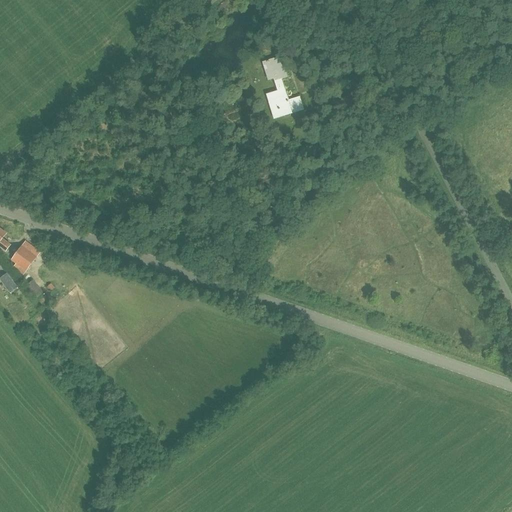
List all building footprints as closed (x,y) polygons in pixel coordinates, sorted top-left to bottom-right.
[(282,57),(264,62),(270,80),(274,78),(278,91),(268,94),(274,111),(281,109),(283,116),(304,109),(300,97),(288,100),(281,79),(288,77),(282,57)] [(339,100),(347,112),(362,103),(355,91),(339,100)] [(0,227),(0,246),(6,251),(11,244),(3,239),(7,233),(0,227)] [(12,261),(26,271),(41,252),(26,241),(12,261)] [(17,286),(6,273),(0,277),(0,278),(10,291),(17,286)] [(25,287),(35,300),(44,293),(34,280),(25,287)]
